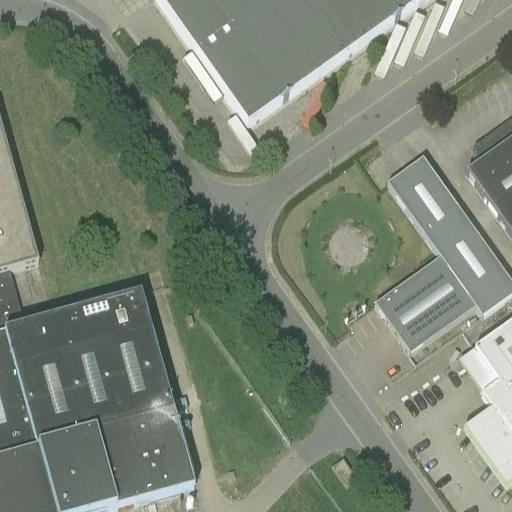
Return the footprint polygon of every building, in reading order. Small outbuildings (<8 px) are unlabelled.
[(152,0),(246,132),(431,0),(152,0)] [(511,244),(511,134),(507,127),(476,149),(473,161),(478,168),(465,177),(511,244)] [(128,511),(193,494),(142,311),(140,300),(24,332),(9,277),(38,269),(18,198),(0,133),(0,511),(128,511)] [(386,190),(438,263),(474,313),(481,323),(511,301),(511,291),(421,165),(386,190)] [(409,360),(474,313),(438,263),(373,310),(397,343),(409,360)] [(511,488),(511,326),(473,354),(474,355),(464,362),(488,396),(481,401),(490,415),(462,435),(504,494),(511,488)] [(356,484),(342,464),(331,472),(345,492),(356,484)]
